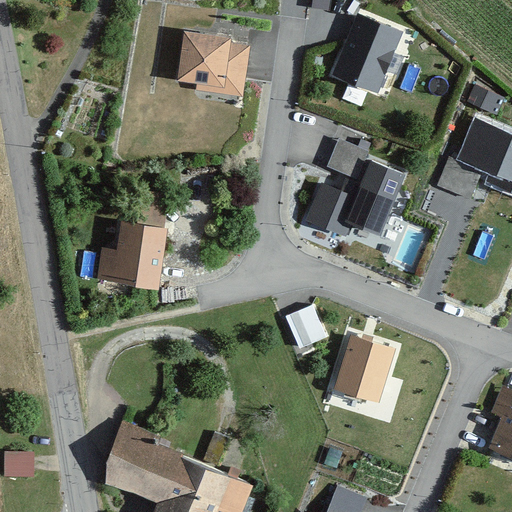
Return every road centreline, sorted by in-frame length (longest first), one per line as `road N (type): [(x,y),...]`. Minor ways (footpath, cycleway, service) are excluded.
road 1 (tertiary): [(0,49),(84,511)]
road 2 (residential): [(283,260),(511,345)]
